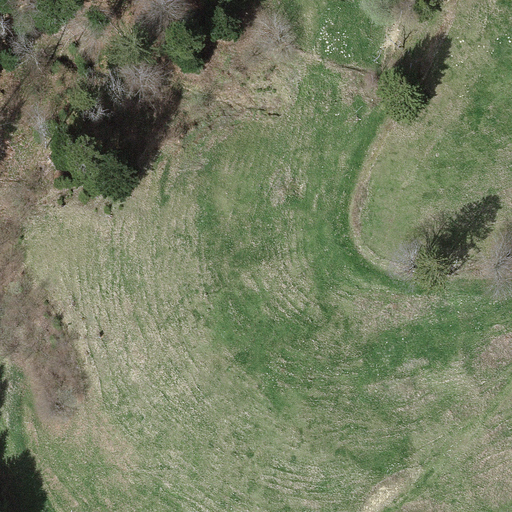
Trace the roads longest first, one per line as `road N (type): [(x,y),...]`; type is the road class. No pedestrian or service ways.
road 1 (track): [(437,0),(354,195),(348,242),(365,267),(403,284),(511,283)]
road 2 (track): [(52,511),(20,446),(18,375),(0,323)]
road 3 (track): [(511,384),(393,511)]
